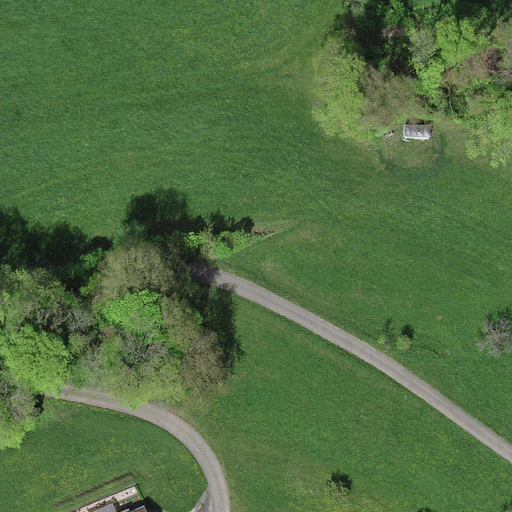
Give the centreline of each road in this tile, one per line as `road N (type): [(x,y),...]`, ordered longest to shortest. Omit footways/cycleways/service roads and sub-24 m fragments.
road 1 (track): [(511,454),(367,353),(222,279),(149,265),(70,285),(0,290)]
road 2 (residential): [(0,374),(167,418),(203,450),(222,511)]
